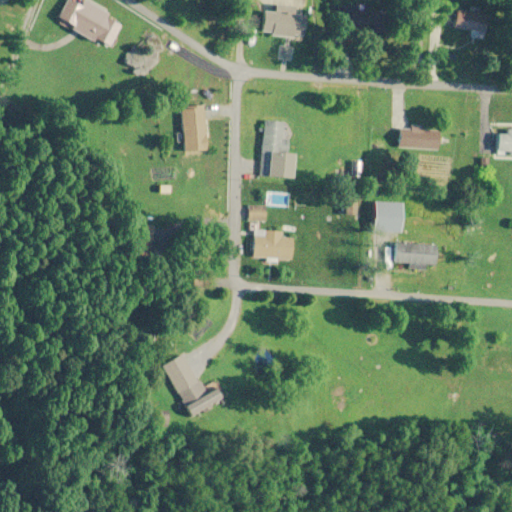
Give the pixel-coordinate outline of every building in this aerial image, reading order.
[(111,45),(120,22),(66,0),(57,22),(111,45)] [(294,7),(274,5),(273,12),(260,11),(258,34),(303,38),(304,15),(293,14),(294,7)] [(451,29),(483,35),(487,15),(455,8),(451,29)] [(258,177),(278,178),(279,154),(287,155),(288,140),(281,139),(282,121),(261,120),(258,177)] [(439,149),(439,127),(398,127),(398,149),(439,149)] [(511,132),(493,132),(493,154),(511,153),(511,132)] [(292,237),(281,237),(281,230),(252,230),(252,258),(292,258),(292,237)] [(436,244),(394,243),(393,265),(435,266),(436,244)] [(486,369),(511,369),(511,351),(486,351),(486,369)] [(205,393),(199,381),(176,392),(188,417),(222,400),(217,388),(205,393)]
